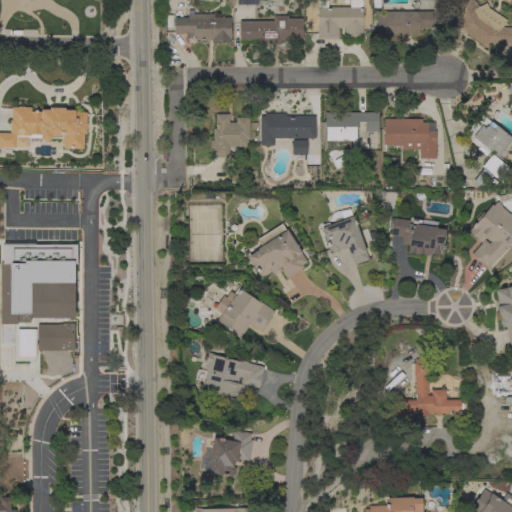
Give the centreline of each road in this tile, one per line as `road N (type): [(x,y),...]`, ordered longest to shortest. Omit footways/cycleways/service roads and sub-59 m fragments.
road 1 (tertiary): [(144,511),(138,0)]
road 2 (residential): [(139,182),(179,182),(178,80),(450,78)]
road 3 (residential): [(297,511),(304,386),(332,339),(373,311),(456,309)]
road 4 (residential): [(0,46),(138,49)]
